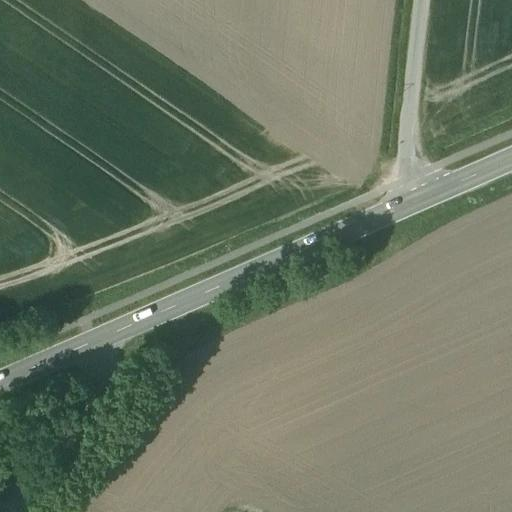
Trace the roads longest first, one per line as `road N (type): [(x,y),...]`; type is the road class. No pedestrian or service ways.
road 1 (tertiary): [(0,379),(419,201)]
road 2 (unclassified): [(419,201),(412,177),(427,0)]
